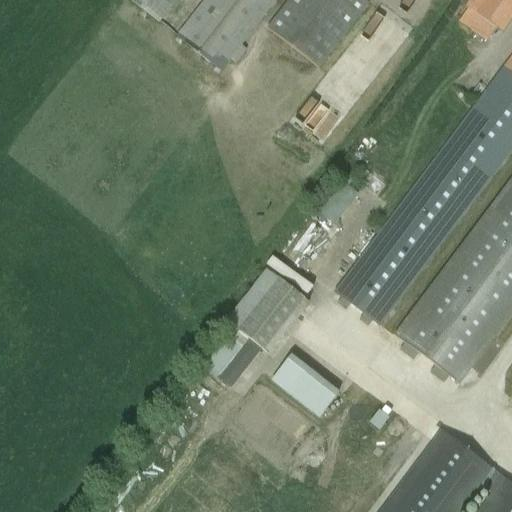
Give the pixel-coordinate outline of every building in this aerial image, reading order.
[(158,25),(177,0),(128,0),(128,1),(158,25)] [(277,0),(205,0),(176,39),(225,77),(245,51),(240,48),(277,0)] [(368,6),(360,0),(289,0),(265,31),(317,71),(368,6)] [(494,30),(500,34),(511,16),(511,3),(507,0),(471,0),(465,9),(466,10),(458,23),(486,43),(494,30)] [(511,56),(503,69),(511,75),(511,56)] [(331,293),(339,300),(336,304),(345,311),(348,307),(361,317),(358,321),(368,327),(370,323),(377,328),(511,148),(511,179),(393,338),(402,345),(398,351),(412,361),(416,355),(433,368),(429,374),(442,385),(447,379),(458,387),(511,314),(511,75),(503,69),(343,277),(331,293)] [(356,197),(335,180),(310,210),(331,227),(356,197)] [(226,321),(267,354),(306,304),(266,272),(226,321)] [(296,366),(301,380),(319,374),(314,359),(296,366)] [(228,365),(217,380),(230,390),(241,376),(228,365)] [(381,371),(375,380),(418,410),(424,401),(381,371)] [(462,511),(479,489),(489,497),(477,511),(511,511),(511,487),(440,433),(432,444),(380,511),(462,511)] [(511,450),(510,449),(503,460),(511,464),(511,450)]
